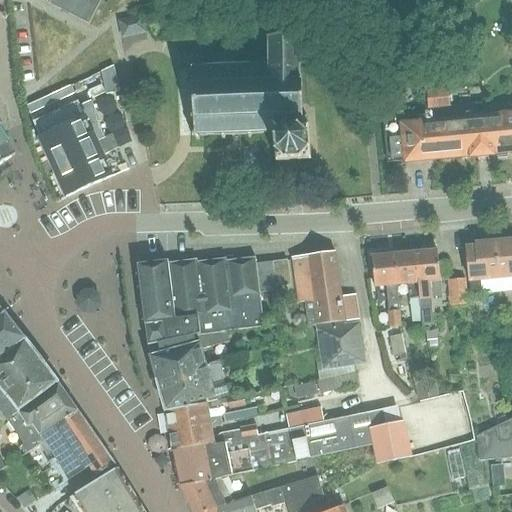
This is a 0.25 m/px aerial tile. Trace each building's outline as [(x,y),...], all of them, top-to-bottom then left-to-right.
[(39,0),(44,2),(83,22),(89,25),(101,0),(39,0)] [(123,38),(146,32),(143,17),(120,23),(123,38)] [(276,161),(310,160),(309,126),(307,126),(307,118),(303,118),(301,76),(300,77),(298,38),(297,38),(297,33),(293,34),(293,38),(272,39),(272,34),(269,34),(269,39),(267,39),(268,60),(257,60),(257,67),(249,67),(249,62),(245,63),(245,67),(222,68),(222,63),(218,63),(219,68),(196,69),(196,64),(193,64),(193,69),(189,69),(189,73),(193,73),(193,85),(189,85),(189,89),(193,89),(195,116),(190,116),(190,120),(195,120),(195,133),(191,133),(191,137),(195,137),(196,141),(200,140),(200,137),(222,136),(222,140),(226,140),(226,136),(248,135),(248,139),(252,139),(252,135),(274,134),(276,161)] [(115,67),(105,72),(111,96),(122,93),(115,67)] [(70,88),(60,93),(63,100),(73,95),(70,88)] [(428,109),(450,107),(448,90),(426,92),(428,109)] [(60,93),(50,98),(53,105),(63,100),(60,93)] [(50,98),(39,103),(42,110),(53,105),(50,98)] [(89,103),(81,106),(78,101),(33,122),(41,138),(40,138),(67,198),(113,177),(103,156),(120,149),(113,134),(97,142),(87,121),(95,118),(89,103)] [(39,103),(27,108),(30,115),(42,110),(39,103)] [(404,113),(405,124),(403,124),(402,118),(385,120),(389,161),(405,160),(406,162),(471,156),(471,157),(493,155),(493,154),(511,151),(511,114),(420,123),(419,112),(404,113)] [(0,165),(15,155),(0,132),(0,165)] [(511,240),(496,242),(499,279),(511,277),(511,240)] [(499,279),(496,242),(476,244),(476,246),(467,247),(472,297),(482,296),(481,280),(499,279)] [(441,282),(441,281),(439,262),(438,251),(416,253),(422,322),(423,326),(435,324),(432,298),(442,297),(441,282)] [(357,296),(343,298),(337,253),(308,257),(308,258),(293,260),(299,303),(306,303),(310,326),(319,325),(360,320),(357,296)] [(422,322),(416,253),(394,255),(397,285),(408,284),(410,300),(411,310),(413,310),(414,323),(422,322)] [(397,285),(394,255),(372,257),(375,287),(386,286),(390,328),(401,327),(397,285)] [(145,325),(148,345),(195,335),(195,337),(227,332),(266,328),(261,294),(276,292),(273,263),(258,265),(257,258),(227,261),(227,259),(198,263),(198,260),(169,263),(169,261),(137,264),(145,325)] [(273,263),(276,292),(278,291),(277,287),(291,285),(288,261),(273,263)] [(446,261),(439,262),(441,281),(441,282),(448,282),(449,281),(446,261)] [(451,307),(468,305),(465,279),(449,281),(448,282),(451,307)] [(80,307),(87,312),(95,312),(101,306),(100,296),(94,291),(85,291),(79,298),(80,307)] [(0,356),(5,353),(6,355),(25,341),(5,315),(0,318),(0,356)] [(360,320),(319,325),(325,369),(351,365),(345,322),(360,320)] [(437,331),(429,332),(431,347),(439,346),(437,331)] [(229,342),(227,332),(195,337),(195,335),(148,345),(148,346),(157,378),(206,364),(202,349),(229,342)] [(406,354),(402,335),(391,337),(394,356),(406,354)] [(6,355),(0,359),(0,416),(4,422),(7,419),(18,411),(57,383),(58,383),(26,341),(25,341),(6,355)] [(157,378),(167,411),(216,397),(206,364),(157,378)] [(355,372),(318,381),(321,394),(358,385),(355,372)] [(436,381),(416,385),(420,400),(439,396),(436,381)] [(18,411),(7,419),(25,444),(21,447),(23,451),(42,438),(78,413),(78,412),(57,383),(18,411)] [(230,409),(246,406),(244,396),(228,399),(228,400),(229,405),(230,409)] [(220,401),(167,411),(171,435),(212,427),(212,426),(223,424),(221,416),(211,418),(209,409),(221,407),(221,406),(220,401)] [(256,408),(223,415),(225,423),(258,416),(256,408)] [(275,408),(261,412),(264,428),(279,424),(275,408)] [(322,409),(287,416),(290,430),(325,422),(322,409)] [(174,451),(181,487),(222,478),(222,479),(313,458),(373,444),(378,467),(413,458),(404,420),(385,425),(372,428),(369,412),(325,422),(290,430),(258,437),(258,435),(201,447),(174,451)] [(78,413),(42,438),(44,442),(53,455),(69,480),(89,467),(94,475),(96,478),(113,466),(78,413)] [(479,462),(511,458),(511,419),(477,436),(479,462)] [(171,435),(174,451),(201,447),(258,435),(256,425),(241,429),(241,430),(234,431),(221,434),(219,437),(214,438),(212,427),(171,435)] [(463,446),(450,448),(454,468),(467,465),(463,446)] [(503,466),(492,467),(494,488),(505,487),(503,466)] [(142,511),(117,470),(73,497),(74,500),(77,498),(84,510),(82,511),(81,511),(142,511)] [(280,488),(234,503),(217,508),(210,511),(256,511),(257,511),(271,506),(272,509),(285,505),(287,511),(299,511),(324,497),(318,477),(280,488)] [(181,487),(191,511),(210,511),(217,508),(234,503),(222,479),(222,478),(181,487)] [(398,511),(388,487),(372,494),(378,510),(386,507),(387,511),(398,511)] [(30,490),(17,499),(26,508),(37,501),(30,490)]
